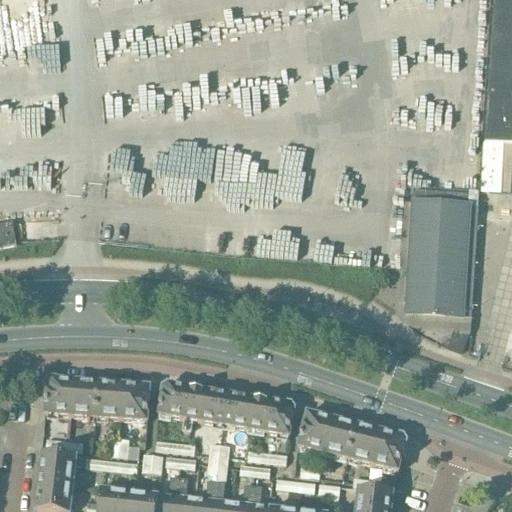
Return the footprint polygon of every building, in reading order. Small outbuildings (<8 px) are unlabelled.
[(511,0),(494,0),(485,145),(511,146),(511,0)] [(448,200),(435,200),(435,207),(423,207),(423,198),(414,197),(406,318),(461,321),(469,209),(448,208),(448,200)] [(0,228),(0,253),(16,250),(12,227),(0,228)] [(449,354),(460,357),(466,340),(455,336),(449,354)] [(46,387),(46,393),(44,418),(70,420),(73,385),(50,384),(46,387)] [(78,421),(96,423),(99,387),(73,385),(70,420),(78,421)] [(96,423),(122,425),(125,389),(99,387),(96,423)] [(149,391),(125,389),(122,425),(147,427),(149,391)] [(223,430),(228,399),(167,389),(162,392),(158,419),(223,430)] [(289,441),(292,423),(293,414),(290,409),(228,399),(223,430),(289,441)] [(331,423),(327,422),(306,417),(297,451),(322,458),(331,423)] [(322,458),(347,464),(356,429),(331,423),(322,458)] [(111,442),(110,442),(109,452),(119,452),(120,443),(121,428),(112,428),(111,442)] [(347,464),(373,470),(381,436),(356,429),(347,464)] [(373,470),(397,476),(405,446),(402,441),(381,436),(373,470)] [(47,443),(46,453),(55,454),(56,444),(47,443)] [(129,444),(120,443),(119,452),(129,453),(129,444)] [(64,455),(65,445),(56,444),(55,454),(64,455)] [(65,445),(64,455),(73,456),(74,446),(65,445)] [(157,445),(156,455),(165,456),(166,446),(157,445)] [(82,457),(84,447),(74,446),(73,456),(82,457)] [(175,458),(176,447),(166,446),(165,456),(175,458)] [(176,447),(175,458),(185,459),(186,448),(176,447)] [(195,460),(196,449),(186,448),(185,459),(195,460)] [(220,449),(211,448),(210,458),(219,459),(220,449)] [(230,450),(220,449),(219,459),(229,460),(230,450)] [(108,461),(118,462),(119,452),(109,452),(108,461)] [(118,462),(128,463),(129,453),(119,452),(118,462)] [(249,455),(248,466),(257,467),(258,456),(249,455)] [(267,468),(268,457),(258,456),(257,467),(267,468)] [(268,457),(267,468),(277,469),(278,458),(268,457)] [(41,458),(34,511),(71,511),(72,510),(76,472),(77,462),(41,458)] [(154,459),(144,458),(143,468),(153,469),(154,459)] [(210,458),(208,468),(217,469),(219,459),(210,458)] [(287,470),(288,459),(278,458),(277,469),(287,470)] [(164,460),(154,459),(153,469),(163,470),(164,460)] [(229,460),(219,459),(217,469),(218,469),(228,470),(229,460)] [(166,461),(165,471),(175,472),(177,462),(166,461)] [(87,462),(85,472),(96,474),(97,463),(87,462)] [(186,463),(181,462),(177,462),(175,472),(179,473),(185,473),(186,463)] [(97,463),(96,474),(106,475),(107,464),(97,463)] [(196,464),(186,463),(185,473),(188,473),(195,474),(196,464)] [(107,464),(106,475),(116,476),(117,465),(107,464)] [(117,465),(116,476),(126,477),(127,467),(117,465)] [(137,478),(138,468),(127,467),(126,477),(137,478)] [(142,477),(152,478),(153,469),(143,468),(142,477)] [(207,478),(216,479),(217,469),(208,468),(207,478)] [(152,478),(162,479),(163,470),(153,469),(152,478)] [(228,470),(218,469),(217,469),(216,479),(217,479),(227,480),(228,470)] [(241,469),(240,479),(250,480),(251,470),(241,469)] [(251,470),(250,480),(260,481),(261,471),(251,470)] [(269,482),(271,472),(261,471),(260,481),(269,482)] [(301,471),(300,482),(310,483),(311,472),(301,471)] [(320,484),(321,473),(311,472),(310,483),(320,484)] [(179,473),(178,482),(187,483),(188,473),(185,473),(179,473)] [(226,489),(227,480),(217,479),(215,486),(215,488),(224,489),(226,489)] [(155,511),(174,511),(178,482),(170,481),(168,498),(158,497),(157,500),(155,511)] [(174,511),(193,511),(195,501),(185,500),(187,483),(178,482),(174,511)] [(277,483),(276,494),(285,495),(286,484),(277,483)] [(295,496),(296,485),(286,484),(285,495),(295,496)] [(390,511),(392,498),(371,496),(372,486),(353,484),(352,494),(356,494),(354,511),(390,511)] [(212,511),(215,488),(215,486),(207,485),(205,502),(195,501),(193,511),(212,511)] [(296,485),(295,496),(305,497),(306,486),(296,485)] [(315,498),(316,488),(306,486),(305,497),(315,498)] [(212,511),(232,511),(233,505),(223,504),(224,489),(215,488),(212,511)] [(320,488),(318,502),(328,503),(329,499),(330,489),(320,488)] [(340,490),(330,489),(329,499),(339,500),(340,490)] [(232,511),(250,511),(253,491),(245,490),(243,506),(233,505),(232,511)] [(250,511),(270,511),(270,510),(260,509),(262,492),(253,491),(250,511)] [(155,511),(157,500),(100,493),(97,511),(155,511)] [(328,509),(338,510),(339,500),(329,499),(328,503),(329,503),(328,509)]
